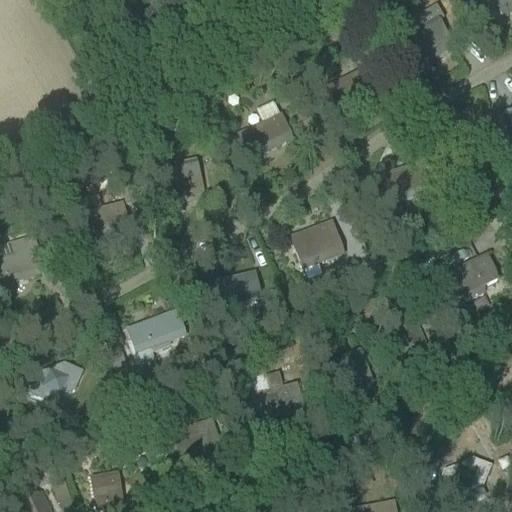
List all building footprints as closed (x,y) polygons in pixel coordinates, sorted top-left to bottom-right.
[(441,0),(430,6),(436,16),(446,10),(441,0)] [(511,0),(490,0),(500,17),(511,10),(511,0)] [(407,38),(413,46),(423,63),(449,48),(434,22),(407,38)] [(316,97),(318,102),(327,120),(337,115),(336,112),(339,111),(338,109),(353,102),(355,106),(365,101),(363,97),(368,94),(359,76),(316,97)] [(222,143),(234,169),(256,159),(253,154),(273,145),(275,150),(284,145),(280,136),(285,134),(272,105),(253,114),(258,126),(222,143)] [(453,109),(439,118),(445,128),(459,119),(453,109)] [(511,116),(501,119),(511,159),(511,116)] [(214,147),(202,153),(209,166),(221,161),(214,147)] [(163,171),(165,181),(170,200),(200,194),(193,164),(163,171)] [(415,168),(372,184),(370,185),(381,213),(426,197),(415,168)] [(71,221),(73,227),(78,246),(91,243),(89,238),(110,233),(111,238),(122,235),(120,230),(125,228),(120,209),(71,221)] [(289,242),(296,261),(299,268),(322,259),(324,264),(336,260),(324,229),(289,242)] [(0,262),(0,289),(6,288),(4,283),(25,277),(27,282),(37,279),(34,270),(39,268),(35,253),(31,240),(9,246),(13,259),(0,262)] [(484,259),(438,281),(450,305),(461,299),(462,303),(466,305),(470,304),(479,300),(482,297),(484,293),(482,289),(490,285),(487,277),(491,275),(484,259)] [(217,283),(213,263),(192,267),(196,287),(217,283)] [(208,288),(211,302),(215,302),(217,312),(258,302),(252,277),(208,288)] [(448,305),(440,309),(450,330),(458,326),(448,305)] [(409,315),(382,326),(397,362),(409,356),(410,358),(412,357),(412,355),(424,350),(409,315)] [(126,334),(131,348),(134,357),(177,341),(168,318),(126,334)] [(333,365),(337,374),(344,392),(368,383),(356,355),(333,365)] [(199,366),(196,378),(212,382),(215,370),(199,366)] [(26,397),(45,406),(50,396),(59,400),(63,391),(73,395),(81,376),(62,367),(58,377),(48,372),(44,382),(34,378),(26,397)] [(248,418),(262,414),(263,419),(282,413),(283,419),(301,414),(296,394),(294,388),(267,396),(260,372),(237,378),(248,418)] [(13,380),(9,390),(18,394),(22,384),(13,380)] [(171,438),(172,440),(178,459),(199,453),(205,469),(222,463),(210,425),(171,438)] [(434,493),(453,501),(454,501),(458,492),(468,496),(472,486),(481,490),(490,469),(471,462),(467,473),(456,468),(452,479),(442,475),(434,493)] [(89,481),(91,492),(95,511),(120,507),(115,476),(89,481)] [(13,511),(46,511),(44,508),(40,499),(13,511)]
